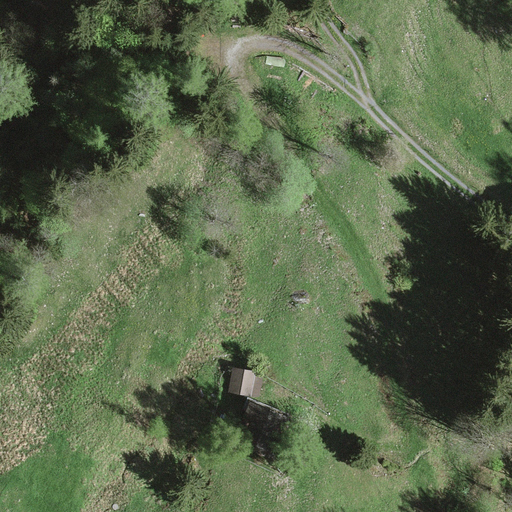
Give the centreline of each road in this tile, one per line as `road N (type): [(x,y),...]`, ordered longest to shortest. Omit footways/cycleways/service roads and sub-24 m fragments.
road 1 (track): [(370,107),(324,64),(271,43),(242,44),(235,56),(239,78),(356,252),(409,395),(404,419),(386,423),(320,409)]
road 2 (track): [(511,225),(370,107)]
road 3 (track): [(370,107),(357,63),(318,0)]
